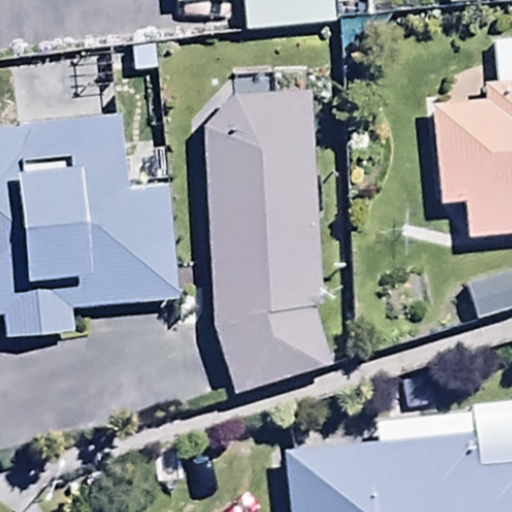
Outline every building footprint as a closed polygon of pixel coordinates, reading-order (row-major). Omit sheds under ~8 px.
[(168,0),(169,6),(235,1),(237,36),(326,29),(323,0),(168,0)] [(461,214),(464,245),(511,240),(511,44),(488,47),(492,93),(482,94),(483,108),(426,114),(435,216),(461,214)] [(229,101),(198,135),(207,343),(230,408),(326,376),(304,95),(229,101)] [(112,154),(110,124),(0,133),(0,343),(69,338),(67,314),(169,305),(159,193),(150,194),(146,152),(112,154)] [(511,511),(511,469),(485,472),(483,439),(466,440),(465,425),(373,432),(374,455),(279,462),(282,511),(511,511)]
